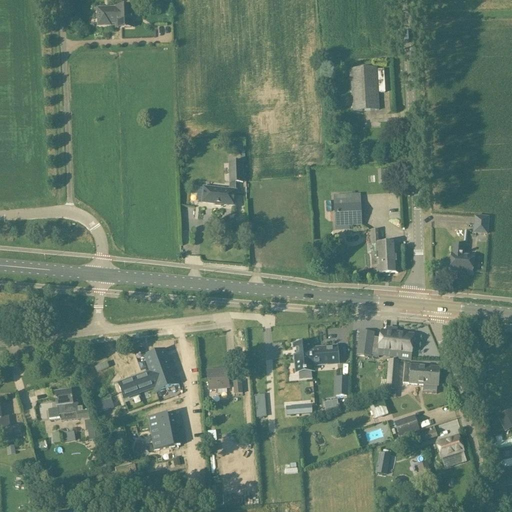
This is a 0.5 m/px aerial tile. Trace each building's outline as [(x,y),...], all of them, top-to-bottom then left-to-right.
[(116,24),(116,29),(133,28),(132,8),(116,8),(116,9),(117,24),(116,24)] [(98,10),(98,26),(110,26),(110,24),(116,24),(117,24),(116,9),(98,10)] [(351,71),(353,113),(379,111),(376,69),(351,71)] [(242,184),(241,163),(229,163),(230,185),(236,185),(242,184)] [(378,172),(379,185),(388,184),(387,171),(378,172)] [(203,201),(202,204),(214,205),(215,207),(221,208),(223,206),(234,207),(236,192),(229,192),(204,189),(203,201)] [(361,195),(334,197),(335,230),(346,229),(346,227),(362,226),(361,195)] [(490,218),(475,216),(473,235),(488,236),(490,218)] [(398,274),(396,244),(381,245),(380,231),(370,231),(371,247),(376,246),(376,254),(371,254),(372,268),(377,267),(378,275),(398,274)] [(450,272),(459,273),(459,275),(466,275),(466,274),(472,274),(473,258),(465,257),(466,247),(454,246),(453,256),(452,256),(450,272)] [(410,357),(411,331),(379,329),(377,355),(410,357)] [(372,337),(358,336),(357,358),(371,359),(372,337)] [(312,349),(311,343),(293,344),(296,375),(314,374),(313,367),(312,349)] [(338,347),(312,349),(313,367),(339,365),(338,347)] [(170,367),(164,351),(145,358),(146,359),(142,360),(145,368),(148,367),(151,374),(118,385),(124,400),(126,399),(126,401),(134,398),(133,396),(136,395),(136,397),(144,395),(143,393),(146,392),(147,394),(154,391),(153,389),(155,388),(157,393),(178,385),(171,367),(170,367)] [(388,361),(386,391),(397,391),(399,361),(388,361)] [(440,368),(411,366),(405,365),(404,385),(438,388),(440,368)] [(227,371),(207,372),(209,386),(210,386),(210,392),(221,391),(221,390),(229,389),(227,371)] [(349,379),(336,378),(335,396),(348,397),(349,379)] [(243,406),(242,395),(243,395),(242,382),(233,383),(234,395),(237,395),(238,406),(243,406)] [(503,393),(505,395),(491,402),(506,432),(511,428),(511,410),(511,409),(511,395),(511,394),(511,390),(511,389),(503,393)] [(58,410),(49,411),(50,420),(60,418),(59,416),(60,416),(61,422),(77,420),(76,414),(77,414),(77,412),(83,412),(82,407),(78,408),(78,402),(73,402),(71,392),(55,395),(57,408),(58,410)] [(375,421),(388,416),(382,398),(368,403),(375,421)] [(99,414),(114,408),(111,401),(96,406),(99,414)] [(255,409),(256,419),(266,418),(265,409),(255,409)] [(0,429),(10,429),(9,418),(1,419),(0,410),(0,429)] [(76,414),(77,420),(89,418),(88,412),(88,411),(83,412),(77,412),(77,414),(76,414)] [(181,446),(175,415),(148,420),(154,451),(181,446)] [(415,417),(394,423),(399,438),(420,432),(415,417)] [(93,421),(85,422),(87,432),(89,432),(90,441),(96,440),(93,421)] [(422,443),(438,438),(435,430),(417,436),(419,442),(422,441),(422,443)] [(59,433),(52,434),(53,444),(60,443),(59,433)] [(463,453),(458,437),(436,444),(442,460),(463,453)] [(16,455),(15,446),(7,448),(8,457),(16,455)] [(390,456),(380,454),(376,473),(386,475),(390,456)] [(417,465),(421,480),(431,477),(427,462),(417,465)] [(129,466),(115,469),(118,482),(132,479),(131,477),(137,476),(135,466),(129,467),(129,466)]
